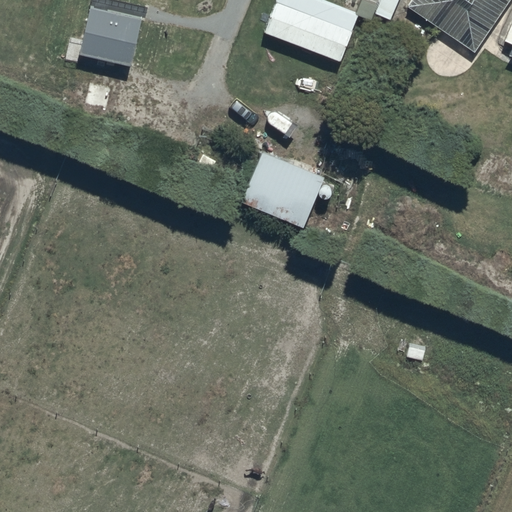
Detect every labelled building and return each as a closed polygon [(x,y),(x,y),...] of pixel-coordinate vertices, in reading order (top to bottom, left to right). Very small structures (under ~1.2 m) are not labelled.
[(88,0),(77,47),(144,63),(158,3),(146,0),(88,0)] [(407,0),(406,1),(473,46),(504,0),(407,0)] [(87,50),(84,61),(100,65),(103,54),(87,50)] [(109,82),(89,77),(80,114),(101,119),(109,82)] [(323,164),(263,139),(238,199),(300,224),(316,184),(327,188),(331,177),(320,173),(323,164)]
